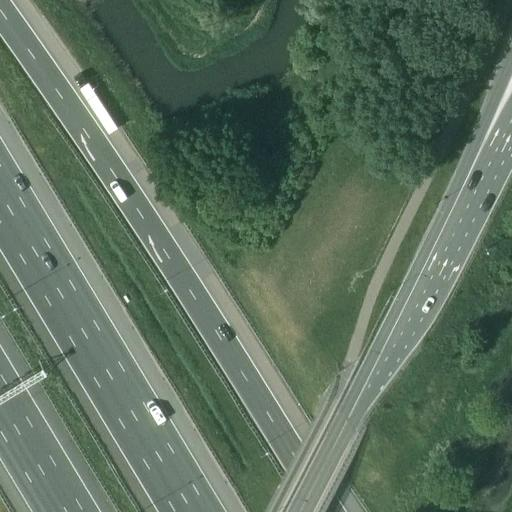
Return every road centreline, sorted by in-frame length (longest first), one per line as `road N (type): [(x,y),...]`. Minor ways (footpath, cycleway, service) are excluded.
road 1 (motorway): [(325,511),(0,9)]
road 2 (secondary): [(295,511),(484,139)]
road 3 (motorway): [(198,511),(0,181)]
road 4 (motorway): [(0,406),(63,511)]
